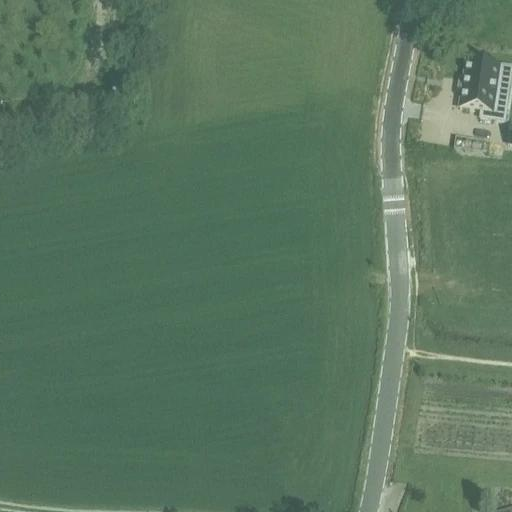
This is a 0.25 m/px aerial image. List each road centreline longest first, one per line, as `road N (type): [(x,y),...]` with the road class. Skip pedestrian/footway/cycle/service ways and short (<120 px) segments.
road 1 (unclassified): [(367,511),(393,371),(399,265),(390,132),(412,0)]
road 2 (unknown): [(166,511),(0,500)]
